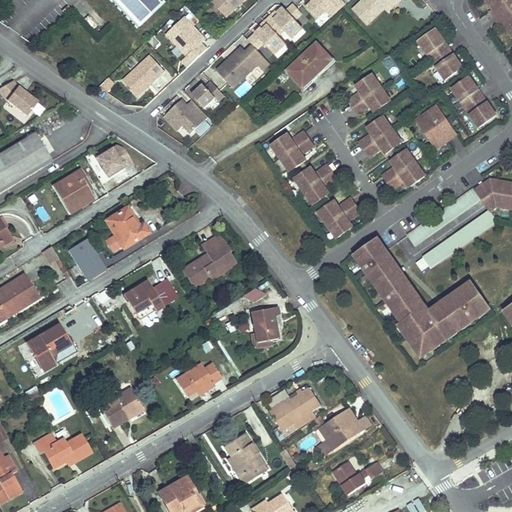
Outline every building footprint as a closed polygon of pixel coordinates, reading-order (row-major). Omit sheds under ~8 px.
[(164,0),(110,0),(137,28),(166,1),(164,0)] [(248,0),(215,0),(212,4),(227,20),(248,0)] [(310,0),(312,2),(307,7),(318,19),(327,10),(333,16),(346,4),(342,0),(310,0)] [(384,9),(394,0),(395,0),(399,3),(401,0),(362,0),(352,10),(366,25),(384,9)] [(388,12),(399,3),(395,0),(394,0),(384,9),(388,12)] [(511,0),(485,0),(493,10),(490,12),(499,26),(502,24),(511,36),(511,0)] [(294,5),(287,11),(295,20),(302,13),(294,5)] [(285,10),(280,15),(276,12),(265,22),(275,33),(281,28),(284,31),(292,40),(298,35),(296,33),(302,27),(295,20),(287,11),(285,10)] [(185,18),(167,35),(187,57),(182,62),(188,68),(207,50),(196,38),(200,34),(185,18)] [(260,27),(263,31),(257,36),(265,44),(274,54),(279,48),(281,50),(287,45),(278,36),(275,33),(265,22),(260,27)] [(281,28),(275,33),(278,36),(284,31),(281,28)] [(435,30),(419,42),(446,80),(463,69),(453,56),(450,58),(441,46),(445,43),(435,30)] [(206,40),(200,34),(196,38),(202,44),(206,40)] [(256,34),(248,41),(254,47),(257,51),(265,44),(257,36),(256,34)] [(453,56),(445,43),(441,46),(450,58),(453,56)] [(314,79),(333,61),(317,44),(287,72),(304,89),(314,79)] [(242,53),(240,51),(217,72),(233,89),(258,66),(263,71),(270,64),(257,51),(254,47),(247,53),(244,50),(242,53)] [(165,72),(150,56),(123,81),(138,97),(165,72)] [(358,115),(370,106),(375,113),(377,111),(380,109),(390,102),(372,76),(362,83),(358,85),(356,87),(361,93),(348,102),(358,115)] [(452,90),(479,128),(496,116),(487,103),(483,106),(474,93),(478,91),(469,78),(452,90)] [(114,85),(108,79),(99,88),(106,92),(114,85)] [(0,92),(7,101),(18,88),(14,81),(0,89),(0,92)] [(204,86),(193,96),(205,109),(215,99),(219,102),(225,97),(212,83),(206,88),(204,86)] [(18,88),(7,101),(27,117),(37,103),(18,88)] [(474,93),(483,106),(487,103),(478,91),(474,93)] [(209,118),(197,106),(192,111),(182,101),(165,117),(178,132),(184,127),(191,135),(209,118)] [(192,101),(187,106),(192,111),(197,106),(192,101)] [(437,107),(416,121),(436,149),(447,141),(445,138),(454,131),(437,107)] [(402,144),(383,118),(373,125),(370,127),(368,128),(372,135),(360,144),(369,157),(382,148),(386,155),(388,153),(391,151),(402,144)] [(457,135),(454,131),(445,138),(447,141),(457,135)] [(314,146),(304,133),(292,142),(287,135),(285,137),(282,139),(272,146),(290,172),(300,165),(304,163),(306,162),(301,155),(314,146)] [(0,192),(52,162),(36,134),(0,155),(0,192)] [(96,159),(107,177),(123,167),(124,169),(132,163),(124,149),(117,146),(96,159)] [(437,150),(441,159),(451,154),(447,146),(437,150)] [(425,177),(407,151),(396,158),(393,160),(391,162),(396,168),(383,177),(393,190),(405,182),(410,188),(412,186),(415,184),(425,177)] [(391,151),(388,153),(393,160),(396,158),(391,151)] [(309,170),(304,163),(300,165),(305,172),(309,170)] [(325,189),(337,180),(328,166),(315,175),(311,169),(309,170),(305,172),(295,180),(314,206),(324,199),(327,196),(329,195),(325,189)] [(123,167),(107,177),(108,178),(124,169),(123,167)] [(89,191),(86,187),(89,185),(81,171),(54,187),(70,214),(94,199),(89,191)] [(476,191),(477,193),(481,198),(491,191),(490,190),(492,180),(476,191)] [(511,183),(492,180),(490,190),(491,191),(481,198),(482,200),(490,211),(497,207),(511,209),(511,183)] [(407,236),(415,247),(482,200),(481,198),(477,193),(476,191),(474,188),(407,236)] [(329,206),(332,203),(327,196),(324,199),(329,206)] [(319,213),(337,239),(347,232),(351,230),(353,228),(348,222),(361,213),(351,199),(339,208),(334,202),(332,203),(329,206),(319,213)] [(138,228),(127,208),(106,221),(113,233),(120,243),(123,249),(148,233),(143,225),(138,228)] [(441,243),(483,213),(479,208),(437,238),(441,243)] [(490,211),(423,258),(418,262),(425,273),(498,222),(490,211)] [(11,240),(0,222),(0,243),(2,246),(11,240)] [(120,243),(113,233),(105,238),(111,248),(120,243)] [(221,273),(219,270),(228,264),(220,252),(221,252),(225,249),(227,248),(219,234),(202,245),(207,254),(208,256),(200,261),(199,259),(199,258),(182,268),(192,285),(199,281),(200,283),(201,283),(210,278),(211,280),(221,273)] [(399,258),(394,262),(402,273),(409,268),(415,264),(423,275),(425,273),(418,262),(423,258),(415,247),(407,236),(397,243),(405,254),(399,258)] [(87,239),(68,251),(88,281),(106,270),(87,239)] [(365,249),(354,256),(403,325),(411,336),(418,347),(423,353),(447,336),(458,328),(468,321),(477,314),(488,306),(472,283),(429,313),(421,302),(422,301),(402,273),(394,262),(378,240),(365,249)] [(391,247),(399,258),(405,254),(397,243),(391,247)] [(58,256),(51,246),(42,252),(49,262),(58,256)] [(235,265),(225,249),(221,252),(220,252),(228,264),(219,270),(221,273),(235,265)] [(58,256),(54,259),(67,279),(70,276),(58,256)] [(417,279),(423,275),(415,264),(409,268),(417,279)] [(38,298),(24,274),(1,289),(3,293),(0,295),(0,316),(12,309),(14,312),(15,312),(38,298)] [(164,307),(148,280),(124,295),(136,314),(152,304),(156,310),(156,312),(164,307)] [(259,287),(246,295),(251,304),(265,297),(259,287)] [(218,315),(247,297),(245,295),(216,313),(218,315)] [(140,319),(155,310),(156,310),(152,304),(136,314),(139,320),(140,319)] [(491,310),(488,306),(477,314),(480,318),(491,310)] [(276,328),(275,317),(274,316),(279,315),(278,307),(252,311),(256,332),(257,343),(271,340),(272,340),(277,339),(276,328)] [(0,321),(15,312),(14,312),(12,309),(0,316),(0,321)] [(480,318),(477,314),(468,321),(471,324),(480,318)] [(215,327),(210,318),(204,322),(210,330),(215,327)] [(471,324),(468,321),(458,328),(460,332),(471,324)] [(49,356),(69,344),(70,344),(59,325),(27,343),(43,371),(54,365),(49,356)] [(407,338),(411,336),(403,325),(400,327),(407,338)] [(447,336),(449,339),(460,332),(458,328),(447,336)] [(418,347),(411,336),(407,338),(415,349),(418,347)] [(423,353),(418,347),(415,349),(422,359),(449,339),(447,336),(423,353)] [(23,344),(18,347),(28,366),(34,363),(23,344)] [(54,365),(75,352),(70,344),(69,344),(49,356),(54,365)] [(196,390),(212,380),(214,382),(221,378),(213,364),(204,369),(201,364),(176,379),(186,396),(196,390)] [(200,394),(215,385),(215,384),(214,382),(212,380),(196,390),(199,395),(200,394)] [(28,395),(38,389),(36,386),(21,395),(23,398),(28,395)] [(310,389),(308,386),(287,399),(289,402),(300,395),(304,392),(310,389)] [(38,389),(28,395),(31,400),(42,393),(40,388),(38,389)] [(125,415),(140,407),(141,406),(131,388),(114,397),(115,399),(100,407),(112,428),(127,419),(125,415)] [(310,388),(310,389),(304,392),(300,395),(289,402),(287,399),(286,401),(281,394),(269,402),(273,409),(269,411),(282,431),(293,425),(312,412),(322,406),(310,388)] [(127,419),(143,410),(141,406),(140,407),(125,415),(127,419)] [(350,409),(325,426),(333,438),(328,441),(317,449),(323,457),(334,450),(334,451),(361,434),(355,425),(359,422),(359,421),(350,409)] [(316,418),(312,412),(293,425),(297,430),(316,418)] [(359,421),(359,422),(355,425),(361,434),(373,426),(367,416),(359,421)] [(0,421),(0,440),(0,441),(8,436),(0,421)] [(333,438),(325,426),(320,429),(328,441),(333,438)] [(264,463),(247,433),(225,447),(230,456),(242,475),(239,477),(239,478),(243,484),(260,474),(256,467),(264,463)] [(91,453),(82,435),(65,445),(63,440),(57,444),(52,435),(34,444),(40,454),(45,451),(53,467),(66,460),(70,458),(71,457),(74,462),(91,453)] [(298,467),(287,450),(282,454),(293,471),(298,467)] [(16,471),(7,455),(2,458),(0,454),(0,503),(21,491),(11,474),(16,471)] [(242,475),(230,456),(228,458),(227,458),(239,478),(239,477),(242,475)] [(377,463),(366,471),(360,474),(357,476),(349,462),(333,473),(349,497),(367,485),(372,481),(377,488),(388,481),(386,477),(384,474),(377,463)] [(260,474),(268,469),(264,463),(256,467),(260,474)] [(197,503),(191,493),(192,493),(195,491),(187,477),(159,493),(169,511),(185,511),(184,510),(196,503),(197,503)] [(192,493),(191,493),(197,503),(196,503),(184,510),(185,511),(190,511),(203,504),(206,503),(200,493),(197,495),(195,491),(192,493)] [(293,511),(294,511),(282,494),(269,503),(255,511),(293,511)] [(255,511),(269,503),(268,502),(267,500),(266,500),(251,510),(251,511),(252,511),(255,511)]
